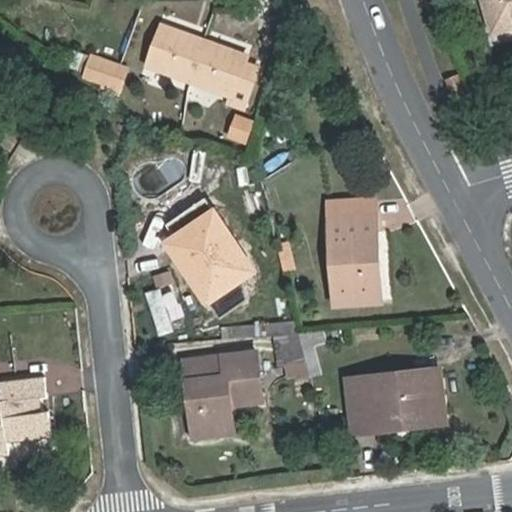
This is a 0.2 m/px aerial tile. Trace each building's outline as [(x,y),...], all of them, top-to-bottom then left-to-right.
[(511,0),(484,0),(490,22),(511,16),(511,0)] [(245,55),(162,24),(148,64),(230,94),(228,99),(243,105),(257,67),(243,61),(245,55)] [(125,66),(93,54),(85,75),(104,82),(103,85),(117,90),(125,66)] [(460,73),(446,78),(452,96),(466,92),(460,73)] [(203,196),(195,183),(154,210),(163,223),(203,196)] [(255,272),(203,196),(163,223),(202,278),(196,283),(210,302),(255,272)] [(329,202),(330,221),(375,219),(374,199),(329,202)] [(375,219),(330,221),(335,302),(371,301),(371,275),(379,274),(375,219)] [(157,227),(196,283),(202,278),(163,223),(157,227)] [(290,243),(278,246),(284,271),(296,268),(290,243)] [(380,300),(379,274),(371,275),(371,301),(380,300)] [(298,331),(295,318),(252,322),(253,334),(279,332),(298,331)] [(322,328),(298,331),(303,348),(324,342),(322,328)] [(303,348),(298,331),(279,332),(289,375),(308,370),(303,348)] [(256,350),(248,351),(252,373),(259,372),(256,350)] [(252,373),(248,351),(188,359),(191,378),(187,378),(194,436),(215,433),(212,405),(229,402),(262,398),(259,372),(252,373)] [(421,416),(422,426),(447,424),(440,369),(346,379),(352,424),(421,416)] [(0,385),(2,402),(0,402),(0,455),(8,455),(7,440),(51,435),(48,410),(42,411),(40,398),(47,397),(45,377),(0,382),(0,385)] [(233,431),(229,402),(212,405),(215,433),(233,431)] [(353,434),(422,426),(421,416),(352,424),(353,434)]
